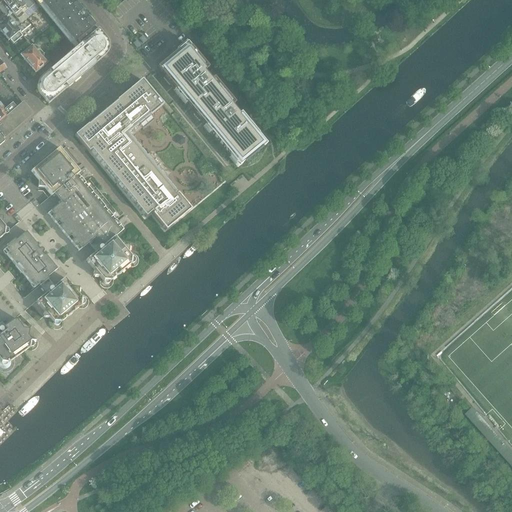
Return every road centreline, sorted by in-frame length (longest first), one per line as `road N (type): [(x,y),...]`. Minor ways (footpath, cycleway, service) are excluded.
road 1 (tertiary): [(241,298),(5,511)]
road 2 (tertiary): [(23,511),(251,312)]
road 3 (unclassified): [(437,511),(357,461),(251,312)]
road 4 (tertiary): [(251,312),(405,153)]
road 5 (tertiary): [(405,153),(241,298)]
road 6 (tertiary): [(511,57),(405,153)]
